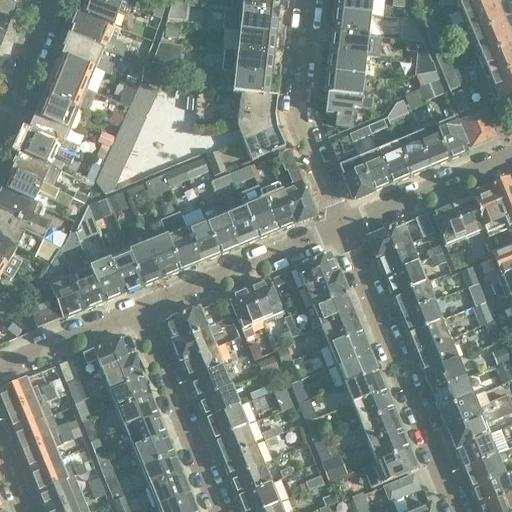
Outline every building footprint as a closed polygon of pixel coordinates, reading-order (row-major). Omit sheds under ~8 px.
[(0,0),(0,17),(8,21),(9,17),(12,16),(14,11),(12,8),(14,0),(0,0)] [(82,1),(78,13),(113,28),(120,6),(103,0),(85,0),(85,2),(82,1)] [(162,0),(155,0),(149,17),(157,20),(164,0),(162,0)] [(241,12),(277,16),(279,6),(280,5),(280,0),(230,0),(229,10),(241,12)] [(335,11),(335,12),(370,17),(371,0),(336,0),(336,1),(334,3),(333,9),(335,11)] [(404,0),(403,0),(390,0),(389,7),(403,9),(404,0)] [(494,2),(458,8),(470,37),(503,24),(494,2)] [(184,21),(185,7),(171,5),(166,19),(184,21)] [(241,12),(239,33),(275,37),(275,34),(277,33),(278,27),(276,25),(277,16),(241,12)] [(333,24),(332,33),(368,37),(370,17),(335,12),(334,14),(333,16),(332,22),(333,24)] [(78,13),(70,35),(104,50),(122,58),(127,47),(116,41),(120,31),(113,28),(78,13)] [(402,20),(400,41),(404,41),(406,41),(407,41),(417,42),(420,42),(409,21),(406,21),(402,20)] [(177,26),(164,24),(161,38),(174,40),(177,26)] [(503,24),(470,37),(479,59),(511,45),(503,24)] [(426,35),(429,44),(439,40),(435,31),(426,35)] [(239,33),(236,53),(273,57),(274,47),(275,46),(276,39),(275,38),(275,37),(239,33)] [(330,52),(330,54),(365,58),(366,47),(383,49),(383,47),(403,49),(404,41),(400,41),(368,37),(332,33),(331,42),(329,44),(329,50),(330,52)] [(70,35),(61,56),(95,70),(106,74),(109,67),(98,63),(103,50),(104,50),(70,35)] [(442,49),(439,40),(429,44),(433,53),(442,49)] [(406,41),(405,50),(424,52),(420,42),(417,42),(407,41),(406,41)] [(511,45),(479,59),(488,81),(511,70),(511,45)] [(177,67),(180,48),(159,46),(156,64),(177,67)] [(433,53),(437,64),(447,60),(442,49),(433,53)] [(227,72),(234,74),(270,78),(271,76),(272,75),(273,67),(272,66),(273,57),(236,53),(228,52),(227,72)] [(329,65),(328,74),(363,78),(365,58),(330,54),(330,55),(328,56),(327,63),(329,65)] [(61,56),(53,77),(86,91),(95,70),(61,56)] [(451,71),(447,60),(437,64),(441,74),(451,71)] [(158,86),(160,66),(144,64),(142,84),(158,86)] [(414,64),(412,79),(416,78),(434,75),(430,65),(414,64)] [(511,70),(488,81),(496,98),(497,97),(499,101),(511,96),(511,70)] [(451,71),(441,74),(449,92),(459,88),(451,71)] [(209,92),(232,94),(241,95),(268,97),(269,88),(271,87),(272,80),(270,79),(270,78),(234,74),(225,73),(225,86),(209,85),(209,92)] [(129,74),(126,83),(133,86),(137,78),(129,74)] [(327,95),(327,96),(362,100),(362,99),(360,99),(363,78),(328,74),(327,83),(324,84),(324,91),(325,93),(325,95),(327,95)] [(420,87),(436,80),(434,75),(416,78),(420,87)] [(53,77),(44,97),(77,111),(78,110),(85,114),(93,94),(86,91),(53,77)] [(418,88),(424,102),(442,94),(436,80),(418,88)] [(125,106),(133,87),(126,84),(118,103),(125,106)] [(104,195),(114,192),(157,93),(139,85),(95,184),(104,195)] [(422,98),(418,88),(403,94),(407,104),(422,98)] [(460,92),(451,96),(458,114),(468,110),(460,92)] [(232,94),(231,94),(231,95),(240,96),(236,129),(242,143),(276,130),(274,118),(276,98),(268,97),(241,95),(232,94)] [(368,101),(362,100),(327,96),(325,117),(336,118),(336,120),(337,120),(336,128),(352,130),(352,129),(351,128),(351,124),(358,125),(361,110),(361,109),(367,110),(368,101)] [(44,97),(36,116),(70,132),(77,111),(44,97)] [(395,105),(386,118),(387,122),(407,114),(402,102),(395,105)] [(485,111),(473,116),(483,142),(496,137),(485,111)] [(111,125),(117,127),(122,116),(116,114),(111,125)] [(36,116),(28,135),(74,156),(78,147),(73,145),(77,136),(69,132),(70,132),(36,116)] [(467,143),(469,142),(471,148),(483,142),(473,116),(459,122),(467,143)] [(434,126),(435,128),(449,160),(451,160),(452,161),(458,159),(458,156),(467,153),(465,147),(467,146),(458,125),(457,126),(454,121),(456,121),(455,117),(434,126)] [(378,123),(363,130),(366,137),(381,130),(378,123)] [(102,146),(107,149),(117,128),(110,125),(102,146)] [(435,128),(416,135),(430,168),(438,165),(440,166),(446,163),(447,161),(449,160),(435,128)] [(363,130),(362,129),(344,137),(348,145),(366,137),(363,130)] [(276,130),(242,143),(249,162),(250,162),(250,163),(269,156),(270,157),(273,155),(272,154),(284,149),(276,130)] [(28,135),(19,153),(50,167),(54,158),(70,166),(74,156),(28,135)] [(416,135),(396,143),(410,176),(412,175),(414,176),(420,174),(420,172),(430,168),(416,135)] [(396,143),(377,151),(390,184),(401,180),(403,181),(408,179),(409,177),(410,176),(396,143)] [(101,147),(93,165),(100,168),(108,150),(101,147)] [(291,185),(280,190),(294,224),(315,216),(287,151),(277,156),(284,173),(287,172),(291,185)] [(377,151),(358,159),(372,192),(374,191),(376,192),(382,190),(382,188),(390,184),(377,151)] [(19,153),(11,172),(41,186),(64,196),(68,189),(56,183),(60,173),(50,167),(19,153)] [(226,173),(218,153),(205,158),(212,178),(226,173)] [(343,154),(335,158),(352,200),(372,192),(358,159),(357,159),(356,159),(347,163),(343,156),(344,156),(343,154)] [(201,161),(181,169),(187,183),(207,175),(201,161)] [(94,181),(99,168),(92,165),(87,178),(94,181)] [(253,166),(248,168),(252,178),(256,176),(253,166)] [(248,168),(229,176),(233,185),(234,188),(252,180),(248,168)] [(187,183),(181,169),(163,176),(169,190),(187,183)] [(11,172),(3,189),(33,203),(42,208),(47,199),(53,202),(79,213),(82,205),(57,193),(41,186),(11,172)] [(229,176),(211,184),(215,192),(233,185),(229,176)] [(158,178),(147,183),(153,198),(165,193),(158,178)] [(470,196),(470,197),(485,233),(486,237),(504,229),(507,235),(509,234),(511,242),(511,194),(507,182),(470,196)] [(140,187),(124,193),(127,201),(143,194),(140,187)] [(3,189),(0,195),(0,210),(30,223),(25,232),(43,241),(43,239),(50,225),(37,219),(42,208),(33,204),(33,203),(3,189)] [(280,191),(261,199),(274,232),(284,228),(286,229),(292,227),(293,224),(294,224),(280,190),(279,190),(280,191)] [(239,199),(242,207),(256,240),(258,239),(260,240),(265,238),(266,236),(274,232),(261,199),(257,191),(239,199)] [(76,193),(73,199),(82,204),(85,197),(76,193)] [(125,209),(120,195),(105,201),(110,215),(125,209)] [(453,205),(451,205),(465,240),(485,233),(470,197),(462,201),(460,200),(454,203),(453,205)] [(110,215),(105,201),(87,208),(93,222),(110,215)] [(441,210),(431,214),(433,218),(432,219),(441,242),(442,241),(445,248),(465,240),(451,205),(449,206),(448,205),(441,208),(441,210)] [(87,207),(74,233),(78,242),(98,234),(93,222),(87,208),(87,207)] [(242,207),(223,215),(237,248),(246,244),(248,245),(253,243),(254,241),(256,240),(242,207)] [(0,210),(0,237),(17,248),(34,258),(40,247),(55,254),(58,249),(43,241),(25,232),(30,223),(0,210)] [(223,215),(204,223),(218,256),(219,255),(221,256),(227,254),(228,251),(237,248),(223,215)] [(161,225),(166,238),(180,271),(181,271),(182,272),(188,269),(189,267),(199,263),(185,230),(180,217),(161,225)] [(204,223),(185,230),(199,263),(206,260),(208,261),(215,259),(216,256),(218,256),(204,223)] [(376,257),(377,259),(412,244),(405,228),(404,229),(403,224),(369,238),(373,248),(372,250),(374,256),(376,257)] [(57,232),(51,244),(58,248),(65,236),(57,232)] [(69,233),(59,250),(60,254),(80,246),(78,242),(74,233),(69,233)] [(0,237),(0,262),(6,267),(7,266),(17,273),(22,265),(12,258),(17,248),(0,237)] [(166,238),(147,246),(160,279),(169,276),(171,277),(177,274),(178,272),(180,271),(166,238)] [(412,244),(377,259),(378,261),(378,263),(380,269),(382,269),(385,277),(419,263),(412,244)] [(147,246),(127,254),(141,287),(142,286),(144,288),(150,285),(151,283),(160,279),(147,246)] [(480,261),(491,256),(490,255),(493,254),(490,246),(477,251),(480,261)] [(490,255),(491,256),(511,308),(511,246),(493,254),(490,255)] [(442,254),(439,247),(426,253),(429,260),(442,254)] [(53,268),(64,264),(60,254),(59,250),(50,266),(53,268)] [(127,254),(109,262),(122,295),(130,291),(132,293),(138,290),(139,288),(141,287),(127,254)] [(296,269),(296,270),(298,274),(297,275),(303,290),(339,275),(339,274),(337,275),(329,255),(296,269)] [(441,255),(429,260),(433,268),(445,264),(441,255)] [(463,258),(452,262),(455,270),(466,266),(463,258)] [(109,262),(90,270),(103,303),(104,302),(106,303),(112,301),(112,299),(122,295),(109,262)] [(419,263),(385,277),(389,287),(388,289),(390,295),(392,296),(393,296),(427,281),(419,263)] [(465,289),(467,288),(477,284),(471,268),(459,273),(465,289)] [(89,269),(69,276),(81,307),(83,311),(92,307),(94,308),(100,306),(101,303),(103,303),(90,270),(89,270),(89,269)] [(283,274),(274,277),(277,284),(286,281),(283,274)] [(339,275),(303,290),(311,309),(345,295),(345,293),(345,291),(343,285),(341,284),(338,277),(339,276),(339,275)] [(48,285),(48,287),(62,319),(83,311),(81,307),(69,276),(48,285)] [(26,302),(27,304),(36,330),(62,319),(48,287),(44,277),(35,291),(32,293),(26,302)] [(427,281),(393,296),(394,300),(393,302),(395,307),(397,308),(400,315),(435,301),(427,281)] [(271,285),(270,286),(268,282),(258,286),(256,285),(251,287),(250,289),(247,291),(261,325),(274,319),(282,316),(279,309),(280,308),(271,285)] [(475,306),(485,302),(477,284),(467,288),(475,306)] [(495,284),(486,287),(494,306),(503,302),(495,284)] [(0,297),(3,300),(8,292),(0,287),(0,297)] [(20,300),(26,302),(32,293),(26,289),(20,300)] [(238,295),(228,299),(230,303),(229,304),(238,326),(239,326),(242,332),(245,340),(254,337),(251,329),(261,325),(247,291),(246,291),(244,290),(239,292),(238,295)] [(292,293),(281,298),(284,304),(295,300),(292,293)] [(345,295),(311,309),(315,320),(313,321),(310,325),(313,332),(319,329),(353,314),(350,306),(351,303),(349,298),(346,298),(345,295)] [(435,301),(400,315),(405,325),(404,327),(406,333),(408,333),(408,334),(443,320),(435,301)] [(484,325),(494,322),(486,302),(485,302),(476,306),(484,325)] [(165,323),(174,343),(208,329),(218,324),(214,316),(204,319),(202,314),(201,314),(199,309),(165,323)] [(223,322),(230,319),(228,313),(221,317),(223,322)] [(353,314),(319,329),(327,348),(361,334),(361,332),(361,330),(359,324),(357,323),(353,314)] [(289,318),(285,320),(292,339),(300,336),(298,331),(294,330),(289,318)] [(208,329),(174,343),(172,343),(173,345),(174,344),(177,352),(177,354),(179,359),(181,360),(182,363),(216,348),(212,337),(222,332),(221,330),(233,325),(231,319),(218,324),(208,329)] [(443,320),(408,334),(409,337),(409,339),(411,346),(413,346),(416,354),(451,339),(443,320)] [(494,322),(484,326),(492,344),(503,340),(495,321),(494,322)] [(21,330),(11,323),(6,330),(15,337),(21,330)] [(289,334),(282,336),(287,348),(293,345),(289,334)] [(327,348),(335,368),(369,354),(366,345),(366,343),(364,337),(362,337),(361,334),(327,348)] [(126,339),(91,353),(94,361),(99,372),(133,358),(126,339)] [(451,339),(416,354),(420,364),(419,366),(422,371),(424,372),(424,373),(459,359),(451,339)] [(255,346),(249,349),(253,361),(260,358),(255,346)] [(216,348),(182,363),(183,364),(182,366),(184,373),(186,373),(190,382),(224,368),(224,367),(237,362),(233,354),(221,359),(216,348)] [(284,349),(273,354),(279,368),(290,363),(284,349)] [(510,359),(506,350),(495,354),(499,364),(510,359)] [(91,353),(83,356),(84,360),(83,361),(85,365),(94,361),(91,353)] [(343,387),(377,373),(376,371),(377,369),(375,363),(373,363),(369,354),(335,368),(343,387)] [(133,358),(99,372),(107,392),(142,378),(141,375),(141,373),(139,368),(137,367),(133,358)] [(272,358),(256,364),(261,375),(276,369),(272,358)] [(459,359),(424,373),(425,376),(424,378),(426,383),(429,384),(432,393),(467,378),(459,359)] [(71,361),(59,367),(66,386),(79,380),(71,361)] [(298,382),(290,363),(279,368),(286,387),(298,382)] [(224,368),(190,382),(194,390),(193,393),(195,399),(197,399),(198,401),(232,387),(224,368)] [(377,373),(343,387),(350,406),(385,392),(381,383),(382,381),(380,376),(378,375),(377,373)] [(142,378),(107,392),(115,411),(150,397),(146,387),(147,385),(144,380),(142,380),(142,378)] [(467,378),(432,393),(436,402),(435,404),(437,409),(439,410),(440,412),(474,397),(467,378)] [(0,390),(0,399),(6,413),(36,400),(40,399),(36,389),(32,390),(27,379),(0,390)] [(58,380),(40,388),(43,397),(61,389),(58,380)] [(87,400),(79,380),(66,386),(74,405),(87,400)] [(286,388),(294,407),(306,402),(298,383),(286,388)] [(248,395),(251,402),(272,393),(269,386),(248,395)] [(232,387),(198,401),(199,403),(197,406),(200,411),(202,412),(206,421),(240,407),(232,387)] [(61,389),(43,397),(46,405),(64,397),(61,389)] [(385,392),(350,406),(358,426),(393,412),(392,410),(393,408),(391,403),(389,402),(385,392)] [(474,397),(440,412),(441,414),(440,416),(442,421),(444,422),(448,431),(482,416),(507,405),(504,398),(488,404),(484,394),(474,397)] [(150,397),(115,411),(123,431),(158,417),(156,414),(157,412),(155,406),(153,406),(150,397)] [(287,397),(276,401),(280,412),(292,408),(287,397)] [(36,400),(6,413),(14,433),(44,421),(39,409),(44,407),(40,399),(36,400)] [(83,402),(74,405),(82,425),(91,421),(83,402)] [(482,416),(448,431),(451,440),(450,442),(453,448),(455,449),(455,450),(499,431),(495,421),(511,414),(508,405),(482,416)] [(240,407),(206,421),(209,429),(209,432),(211,437),(213,438),(214,440),(248,426),(240,407)] [(306,408),(296,412),(302,425),(311,421),(306,408)] [(393,412),(358,426),(366,445),(401,431),(397,423),(398,421),(396,415),(394,414),(393,412)] [(158,417),(123,431),(132,450),(166,436),(161,426),(163,425),(160,418),(158,418),(158,417)] [(44,421),(14,433),(22,453),(52,440),(56,438),(53,428),(48,430),(44,421)] [(91,421),(82,425),(90,444),(98,441),(91,421)] [(55,428),(59,437),(70,432),(66,423),(55,428)] [(302,426),(310,446),(318,443),(310,423),(302,426)] [(248,426),(214,440),(215,442),(214,444),(216,451),(219,451),(222,459),(256,445),(248,426)] [(401,431),(366,445),(374,464),(408,450),(408,449),(409,447),(407,441),(404,440),(401,431)] [(499,431),(455,450),(456,452),(456,454),(458,460),(460,460),(463,469),(498,455),(503,452),(507,451),(499,431)] [(70,432),(59,437),(63,445),(73,440),(70,432)] [(258,445),(269,440),(266,433),(255,438),(258,445)] [(166,436),(132,450),(140,470),(174,456),(172,453),(173,451),(171,445),(169,444),(166,436)] [(56,438),(52,440),(22,453),(30,473),(60,460),(56,449),(60,447),(56,438)] [(99,440),(90,444),(98,464),(106,460),(99,440)] [(269,440),(258,445),(261,452),(272,448),(269,440)] [(310,446),(318,465),(327,462),(319,442),(318,443),(310,446)] [(256,445),(222,459),(225,468),(224,470),(227,478),(229,479),(230,479),(264,465),(256,445)] [(408,450),(374,464),(382,485),(389,482),(390,483),(413,473),(412,472),(416,470),(413,461),(414,459),(412,453),(409,453),(408,450)] [(498,455),(463,469),(467,478),(466,480),(468,486),(470,486),(471,488),(506,474),(501,462),(506,460),(503,452),(498,455)] [(174,456),(140,470),(148,489),(181,475),(177,465),(178,463),(176,458),(174,457),(174,456)] [(60,460),(30,473),(38,493),(64,482),(68,480),(72,478),(69,469),(65,471),(60,460)] [(106,461),(98,464),(106,484),(114,480),(106,461)] [(327,462),(318,465),(326,484),(335,481),(327,462)] [(83,464),(69,469),(72,477),(86,472),(83,464)] [(264,465),(230,479),(230,481),(230,483),(232,489),(234,490),(238,499),(272,484),(264,465)] [(283,473),(274,476),(277,483),(285,478),(283,473)] [(506,474),(471,488),(472,491),(471,493),(473,498),(475,499),(479,507),(511,493),(511,484),(510,485),(506,474)] [(181,475),(148,489),(156,508),(189,494),(188,491),(189,490),(187,484),(185,483),(181,475)] [(413,477),(408,479),(407,478),(382,488),(389,504),(414,494),(414,492),(418,490),(413,477)] [(64,482),(38,493),(46,511),(81,496),(73,478),(68,480),(64,482)] [(100,478),(91,481),(95,490),(103,486),(100,478)] [(319,479),(304,486),(307,493),(321,486),(319,479)] [(115,480),(106,484),(113,503),(123,499),(115,480)] [(272,484),(238,499),(241,507),(240,509),(241,511),(260,511),(280,504),(272,484)] [(358,489),(360,494),(362,497),(375,492),(371,484),(358,489)] [(101,488),(93,492),(96,499),(105,495),(101,488)] [(511,511),(511,493),(479,507),(480,511),(511,511)] [(189,494),(156,508),(157,511),(196,511),(193,504),(194,502),(192,496),(190,496),(189,494)] [(360,494),(349,498),(354,511),(367,511),(362,497),(360,494)] [(87,511),(81,496),(46,511),(87,511)] [(320,510),(333,504),(330,498),(318,503),(320,510)] [(129,511),(124,499),(114,503),(117,511),(129,511)]
